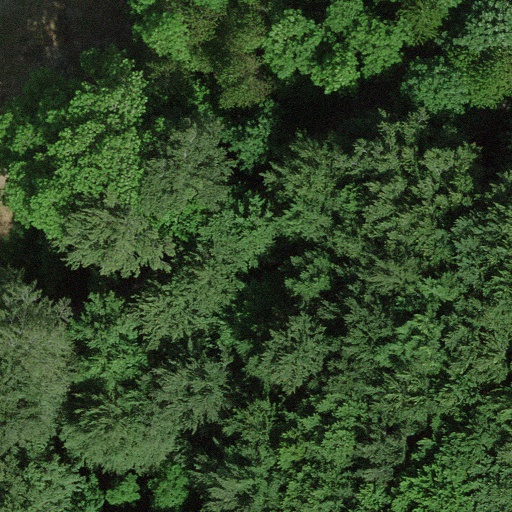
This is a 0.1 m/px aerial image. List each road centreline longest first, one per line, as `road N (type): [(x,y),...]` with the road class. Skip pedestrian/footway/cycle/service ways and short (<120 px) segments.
road 1 (track): [(0,319),(80,320),(117,306),(322,165),(511,106)]
road 2 (track): [(322,165),(345,108),(462,0)]
road 3 (track): [(0,435),(86,370),(80,320)]
